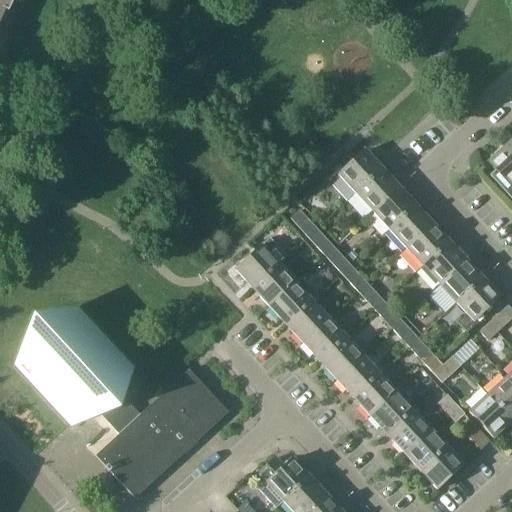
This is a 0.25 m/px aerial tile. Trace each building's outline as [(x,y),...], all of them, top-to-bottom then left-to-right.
[(0,0),(0,20),(9,0),(0,0)] [(511,151),(508,147),(490,164),(497,171),(491,177),(511,199),(511,151)] [(337,176),(354,195),(380,170),(363,152),(337,176)] [(397,189),(380,170),(354,195),(371,213),(397,189)] [(414,207),(397,189),(371,213),(388,231),(414,207)] [(431,225),(414,207),(388,231),(404,250),(431,225)] [(307,221),(299,212),(290,220),(299,230),(307,221)] [(316,231),(307,221),(299,230),(308,239),(316,231)] [(448,244),(431,225),(404,250),(421,268),(448,244)] [(325,241),(316,231),(308,239),(316,249),(325,241)] [(252,288),(276,266),(285,258),(268,240),(234,271),(245,284),(247,282),(252,288)] [(324,258),(333,250),(325,241),(316,249),(324,258)] [(464,262),(448,244),(421,268),(438,286),(464,262)] [(333,267),(341,258),(333,250),(324,258),(333,267)] [(352,251),(347,256),(353,262),(358,256),(352,251)] [(350,268),(341,258),(333,267),(341,276),(350,268)] [(481,280),(464,262),(438,286),(455,304),(481,280)] [(267,308),(293,284),(276,266),(252,288),(258,294),(256,296),(267,308)] [(349,285),(358,277),(350,268),(341,276),(349,285)] [(358,294),(367,286),(358,277),(349,285),(358,294)] [(293,284),(267,308),(279,321),(281,319),(286,325),(310,302),(316,297),(309,289),(299,278),(293,284)] [(498,299),(481,280),(455,304),(464,315),(455,323),(465,334),(475,325),(473,322),(498,299)] [(375,295),(367,286),(358,294),(366,303),(375,295)] [(383,304),(375,295),(366,303),(375,312),(383,304)] [(301,345),(327,321),(310,302),(286,325),(291,331),(290,332),(301,345)] [(383,322),(392,314),(383,304),(375,312),(383,322)] [(496,333),(511,319),(511,313),(507,308),(488,325),(496,333)] [(226,413),(188,372),(139,417),(118,393),(124,387),(121,384),(128,378),(126,376),(131,371),(75,310),(71,312),(61,315),(54,322),(51,318),(44,325),(41,322),(32,329),(35,333),(28,339),(31,343),(24,349),(27,352),(19,359),(20,360),(17,363),(73,424),(78,419),(80,422),(87,416),(90,419),(96,413),(99,416),(100,415),(117,434),(93,456),(133,499),(226,413)] [(392,331),(400,323),(392,314),(383,322),(392,331)] [(320,361),(344,339),(327,321),(301,345),(313,357),(314,356),(320,361)] [(400,340),(409,332),(400,323),(392,331),(400,340)] [(496,333),(488,325),(479,333),(487,342),(496,333)] [(417,341),(409,332),(400,340),(408,349),(417,341)] [(335,381),(361,357),(344,339),(320,361),(325,367),(323,369),(335,381)] [(417,358),(425,350),(417,341),(408,349),(417,358)] [(434,359),(425,350),(417,358),(425,367),(434,359)] [(353,398),(377,375),(361,357),(335,381),(346,394),(348,392),(353,398)] [(452,357),(442,367),(443,369),(451,377),(461,367),(452,357)] [(434,377),(443,369),(442,367),(434,359),(425,367),(434,377)] [(451,377),(443,369),(434,377),(442,385),(451,377)] [(369,418),(395,394),(377,375),(353,398),(359,403),(357,405),(369,418)] [(511,423),(511,421),(511,386),(505,380),(487,397),(511,423)] [(388,435),(412,412),(395,394),(369,418),(380,431),(382,429),(388,435)] [(455,407),(446,397),(437,405),(446,415),(455,407)] [(493,440),(511,423),(487,397),(468,414),(493,440)] [(463,416),(455,407),(446,415),(454,423),(463,416)] [(402,455),(428,430),(412,412),(388,435),(393,440),(391,442),(402,455)] [(463,433),(480,452),(489,444),(472,425),(463,433)] [(421,470),(445,448),(428,430),(402,455),(414,467),(416,465),(421,470)] [(436,491),(462,467),(445,448),(421,470),(426,476),(424,478),(436,491)] [(291,461),(282,469),(274,460),(257,476),(265,485),(258,492),(275,510),(282,503),(308,479),(291,461)] [(309,511),(325,498),(308,479),(282,503),(289,511),(309,511)] [(337,511),(325,498),(309,511),(337,511)]
